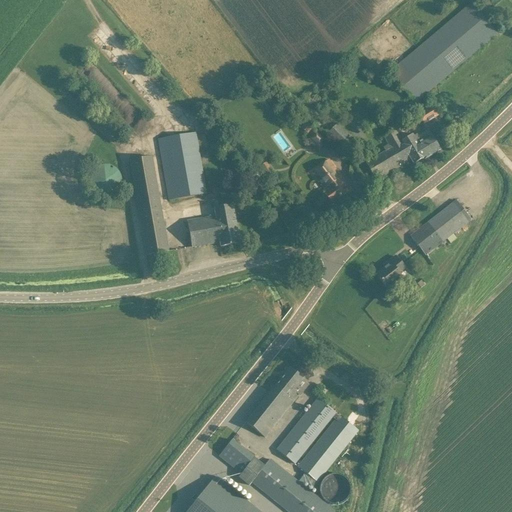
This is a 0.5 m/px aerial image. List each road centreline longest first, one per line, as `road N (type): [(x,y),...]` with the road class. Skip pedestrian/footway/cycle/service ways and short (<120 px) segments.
road 1 (track): [(86,0),(178,116),(124,153),(146,288)]
road 2 (unclassified): [(337,264),(313,248),(98,296),(0,298)]
road 3 (unclassified): [(143,511),(337,264)]
road 4 (unclassified): [(337,264),(511,112)]
